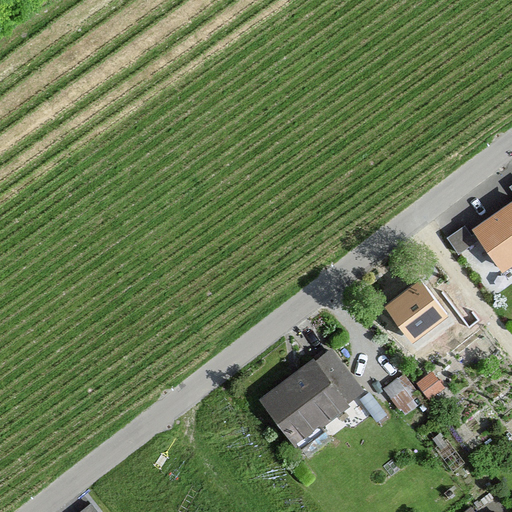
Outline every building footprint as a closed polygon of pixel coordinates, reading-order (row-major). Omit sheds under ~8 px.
[(511,197),(511,200),(469,230),(498,272),(511,262),(511,184),(506,188),(511,197)] [(406,340),(450,320),(428,273),(384,294),(406,340)] [(325,347),(259,400),(293,443),(360,389),(325,347)] [(396,377),(379,391),(403,419),(419,406),(396,377)] [(95,511),(88,503),(77,511),(95,511)]
